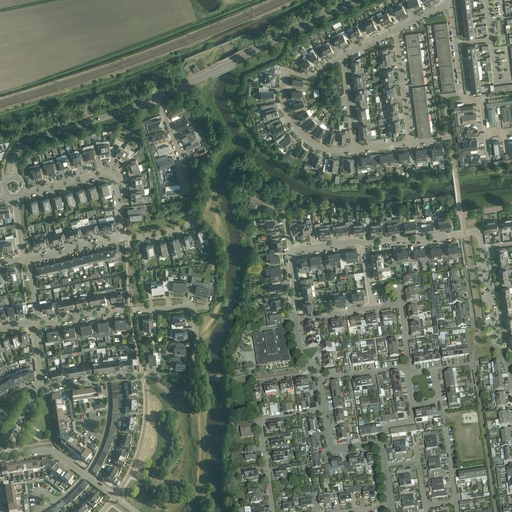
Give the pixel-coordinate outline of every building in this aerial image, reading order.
[(417,8),(412,0),(405,0),(404,1),(407,8),(410,6),(412,11),(417,8)] [(421,6),(420,3),(419,2),(422,0),(421,0),(412,0),(417,8),(421,6)] [(406,13),(405,10),(404,9),(407,8),(404,1),(401,2),(401,3),(396,5),(398,8),(402,16),(406,13)] [(402,16),(398,8),(393,10),(392,7),(389,8),(392,15),(395,13),(397,18),(402,16)] [(389,16),(392,15),(389,8),(386,10),(388,13),(383,15),(387,23),(392,21),(389,16)] [(387,23),(383,15),(379,17),(377,14),(374,16),(377,23),(380,21),(382,26),(387,23)] [(372,18),(367,20),(367,21),(373,31),(377,29),(375,24),(377,23),(374,16),(371,17),(372,18)] [(373,31),(367,21),(363,23),(362,22),(359,23),(363,30),(365,29),(368,34),(373,31)] [(362,36),(361,32),(360,31),(363,30),(359,23),(357,25),(352,28),(358,38),(362,36)] [(447,23),(434,25),(435,34),(448,33),(448,32),(447,30),(446,29),(447,23)] [(358,38),(352,28),(352,27),(348,30),(348,29),(345,31),(348,37),(351,36),(353,40),(358,38)] [(345,39),(348,37),(345,31),(342,32),(344,35),(339,37),(343,45),(348,43),(345,39)] [(420,43),(419,33),(406,35),(408,40),(408,42),(407,44),(407,45),(420,43)] [(448,33),(435,34),(436,41),(449,39),(447,37),(447,35),(448,33)] [(343,45),(339,37),(337,34),(330,38),(333,45),(336,43),(338,48),(343,45)] [(329,42),(324,44),(329,55),(334,53),(333,51),(332,48),(335,47),(333,45),(330,38),(327,39),(329,42)] [(449,40),(449,39),(436,41),(437,48),(450,46),(448,44),(448,42),(449,40)] [(421,50),(420,43),(407,45),(408,45),(409,47),(409,49),(408,51),(421,50)] [(320,44),(316,46),(320,55),(323,53),(325,57),(329,55),(324,44),(321,46),(320,44)] [(450,47),(450,46),(437,48),(438,55),(451,53),(450,53),(449,51),(449,49),(450,47)] [(313,49),(305,56),(309,61),(312,59),(317,64),(321,60),(319,58),(319,57),(314,53),(315,52),(313,49)] [(382,54),(383,59),(391,58),(391,56),(392,56),(392,52),(388,53),(388,49),(377,50),(378,55),(382,54)] [(422,57),(421,50),(408,51),(408,52),(410,54),(410,55),(409,58),(422,57)] [(451,53),(438,55),(439,62),(451,60),(450,57),(450,56),(451,53)] [(314,66),(309,61),(305,56),(298,63),(304,69),(307,67),(310,70),(314,66)] [(423,64),(422,57),(409,58),(409,59),(411,61),(411,62),(410,65),(423,64)] [(391,60),(391,58),(383,59),(380,59),(381,66),(379,66),(378,67),(378,68),(381,68),(387,67),(387,64),(393,63),(392,60),(391,60)] [(361,68),(360,59),(356,60),(356,62),(351,63),(352,66),(351,66),(351,69),(355,69),(355,74),(358,73),(364,72),(363,68),(361,68)] [(451,60),(439,62),(440,68),(452,67),(451,64),(451,63),(451,60)] [(423,70),(423,64),(410,65),(411,68),(412,69),(411,72),(423,70)] [(274,68),(271,67),(265,70),(264,74),(265,75),(264,79),(263,79),(263,82),(264,83),(274,85),(274,84),(275,84),(276,80),(275,80),(276,75),(273,74),(274,68)] [(388,70),(387,67),(381,68),(382,71),(381,71),(382,76),(393,75),(393,73),(394,73),(394,69),(388,70)] [(452,67),(440,68),(441,75),(453,74),(453,73),(452,71),(451,70),(452,67)] [(424,77),(423,70),(411,72),(412,75),(413,76),(412,79),(424,77)] [(365,76),(367,76),(366,73),(364,73),(364,72),(358,73),(358,76),(352,77),(353,80),(354,82),(365,81),(365,76)] [(453,74),(441,75),(441,82),(454,81),(454,80),(453,78),(452,77),(453,74)] [(394,76),(393,75),(382,76),(383,81),(383,84),(390,84),(391,84),(391,80),(395,80),(395,76),(394,76)] [(425,84),(424,77),(412,79),(413,81),(413,83),(413,85),(413,86),(412,86),(425,84)] [(298,87),(297,92),(302,91),(307,91),(307,85),(302,84),(303,81),(293,80),(292,86),(298,87)] [(366,86),(365,81),(354,82),(354,84),(353,84),(353,87),(359,87),(360,90),(366,89),(365,86),(366,86)] [(454,81),(441,82),(443,92),(456,90),(455,90),(453,85),(453,83),(454,81)] [(391,84),(390,84),(383,84),(384,88),(386,87),(387,93),(395,92),(395,90),(396,90),(396,86),(391,87),(391,84)] [(426,93),(425,86),(412,88),(413,88),(414,91),(415,92),(414,95),(426,93)] [(271,88),(259,87),(259,92),(260,92),(261,101),(264,101),(265,101),(274,100),(273,98),(274,97),(274,94),(273,94),(273,91),(267,91),(267,88),(271,88)] [(360,93),(354,94),(355,97),(356,97),(356,99),(364,98),(368,97),(367,89),(366,89),(360,90),(360,93)] [(302,95),(302,91),(297,92),(291,92),(292,99),(298,98),(298,103),(303,101),(305,101),(305,95),(302,95)] [(395,92),(387,93),(384,93),(385,101),(392,101),(393,100),(393,97),(397,97),(397,93),(396,93),(395,92)] [(427,100),(426,93),(414,95),(415,97),(415,99),(415,101),(415,102),(427,100)] [(365,100),(364,98),(356,99),(356,100),(355,101),(356,104),(361,103),(362,106),(368,106),(367,100),(365,100)] [(393,100),(392,101),(385,101),(386,105),(388,104),(389,109),(398,108),(397,107),(398,106),(398,103),(394,104),(393,100)] [(428,107),(427,100),(415,102),(416,104),(416,106),(415,108),(416,109),(428,107)] [(305,107),(303,101),(298,103),(293,104),(295,111),(301,109),(302,113),(308,110),(307,107),(305,107)] [(188,103),(185,104),(187,110),(189,113),(188,114),(185,115),(185,116),(186,119),(189,117),(190,117),(193,116),(190,109),(188,103)] [(279,116),(277,111),(276,108),(274,109),(273,104),(261,106),(263,112),(264,112),(264,115),(264,118),(264,120),(263,121),(264,122),(269,120),(268,119),(279,116)] [(369,105),(368,106),(362,106),(362,109),(356,110),(357,113),(358,113),(358,115),(367,114),(366,109),(369,109),(369,105)] [(184,106),(168,113),(171,118),(173,121),(180,118),(178,115),(186,111),(184,106)] [(511,121),(510,106),(505,106),(506,108),(501,109),(502,119),(503,119),(504,122),(511,121)] [(429,114),(428,107),(416,109),(417,111),(417,113),(416,115),(429,114)] [(462,112),(462,107),(454,108),(456,126),(459,126),(458,113),(462,112)] [(398,110),(398,108),(389,109),(389,112),(388,112),(388,115),(387,115),(388,118),(394,117),(396,117),(396,114),(399,113),(399,110),(398,110)] [(308,110),(302,113),(298,116),(301,122),(306,119),(309,122),(312,119),(313,118),(312,115),(312,114),(309,109),(308,110)] [(495,116),(495,111),(492,111),(492,109),(488,109),(490,121),(496,120),(496,119),(498,119),(498,116),(495,116)] [(367,119),(367,114),(358,115),(358,117),(357,117),(358,121),(363,120),(364,123),(370,122),(370,119),(367,119)] [(430,121),(429,114),(416,115),(416,116),(418,118),(418,119),(417,122),(430,121)] [(478,123),(477,114),(461,116),(462,125),(478,123)] [(195,121),(193,116),(190,117),(193,122),(194,126),(189,128),(191,131),(195,129),(196,129),(198,127),(195,121)] [(394,117),(388,118),(384,119),(384,121),(386,120),(387,122),(387,123),(388,123),(391,123),(391,126),(400,125),(399,123),(400,123),(400,120),(397,120),(396,117),(394,117)] [(314,126),(317,130),(321,123),(322,122),(320,120),(317,123),(312,119),(309,122),(305,126),(310,131),(314,126)] [(175,125),(178,132),(189,127),(186,120),(175,125)] [(279,123),(277,120),(266,125),(269,129),(272,128),(274,131),(273,131),(274,132),(274,133),(276,137),(280,135),(280,134),(286,130),(284,126),(283,127),(282,125),(283,124),(281,122),(279,123)] [(431,128),(430,121),(417,122),(419,125),(419,126),(418,129),(431,128)] [(163,128),(162,123),(157,124),(157,122),(147,125),(149,132),(163,128)] [(370,125),(370,122),(364,123),(364,126),(358,127),(359,130),(360,130),(360,132),(369,131),(368,126),(370,125)] [(323,133),(327,135),(329,131),(329,129),(326,127),(326,126),(321,123),(317,130),(315,135),(320,138),(323,133)] [(400,127),(400,125),(391,126),(392,131),(389,132),(390,136),(399,135),(398,131),(401,130),(401,127),(400,127)] [(334,137),(338,137),(339,133),(339,130),(333,128),(332,132),(329,131),(327,135),(326,140),(332,142),(334,137)] [(432,137),(431,128),(418,129),(420,132),(420,133),(419,138),(419,139),(432,137)] [(466,131),(465,131),(465,137),(479,135),(478,129),(470,130),(470,128),(466,129),(466,131)] [(372,135),(371,130),(369,131),(360,132),(360,134),(359,134),(360,137),(365,136),(366,139),(376,138),(376,135),(372,135)] [(350,138),(349,131),(345,131),(345,133),(339,133),(338,137),(338,143),(345,143),(345,137),(348,137),(348,138),(350,138)] [(155,145),(168,140),(165,132),(152,137),(155,145)] [(196,138),(193,132),(181,137),(183,143),(196,138)] [(148,138),(147,134),(144,135),(148,147),(151,146),(155,145),(155,144),(152,137),(151,137),(150,137),(148,138)] [(285,138),(283,136),(276,141),(279,144),(280,143),(282,146),(282,147),(282,148),(282,149),(283,149),(284,149),(285,149),(287,151),(291,147),(292,147),(292,146),(296,142),(290,135),(286,138),(285,138)] [(462,141),(464,150),(478,149),(477,140),(473,140),(473,138),(468,138),(468,141),(462,141)] [(206,144),(204,139),(201,141),(204,148),(203,149),(199,150),(199,152),(200,154),(209,151),(206,144)] [(105,155),(104,142),(100,143),(100,141),(96,142),(96,147),(95,147),(97,153),(97,154),(99,160),(102,159),(103,156),(105,155)] [(9,143),(9,142),(0,143),(0,150),(0,151),(6,149),(9,143)] [(109,142),(104,142),(105,155),(107,155),(108,156),(112,157),(113,149),(110,149),(109,142)] [(186,148),(187,152),(201,146),(199,142),(186,148)] [(93,145),(88,147),(92,161),(94,160),(95,161),(99,160),(97,154),(96,154),(93,145)] [(133,151),(130,150),(131,148),(126,145),(125,147),(124,149),(119,157),(119,158),(121,159),(121,161),(123,164),(130,158),(132,156),(131,155),(134,153),(133,151)] [(119,158),(124,149),(119,146),(116,151),(113,149),(112,157),(116,158),(117,157),(119,158)] [(168,146),(157,150),(159,156),(171,152),(168,146)] [(302,147),(301,148),(298,146),(293,154),(299,158),(300,157),(303,159),(308,151),(302,147)] [(92,161),(88,147),(84,148),(82,150),(85,157),(84,157),(86,164),(90,163),(89,161),(92,161)] [(438,149),(437,149),(438,160),(443,160),(443,163),(446,162),(445,153),(442,153),(442,148),(438,148),(438,149)] [(438,160),(437,149),(435,149),(431,149),(432,152),(429,153),(430,161),(430,164),(433,163),(433,161),(438,160)] [(430,161),(429,153),(426,153),(426,150),(422,150),(423,151),(421,151),(422,162),(424,162),(430,161)] [(86,164),(84,157),(82,158),(81,153),(79,154),(79,152),(76,151),(74,151),(75,152),(78,165),(81,165),(82,166),(86,164)] [(422,162),(421,151),(419,151),(415,151),(416,157),(413,157),(414,163),(422,162)] [(78,165),(75,152),(69,154),(71,162),(70,162),(72,169),(76,168),(76,166),(78,165)] [(405,153),(403,153),(404,162),(411,161),(411,164),(414,163),(413,157),(413,155),(410,155),(410,156),(409,156),(409,152),(405,153)] [(404,162),(403,153),(402,154),(402,153),(398,153),(399,157),(397,157),(394,157),(395,163),(404,162)] [(320,163),(322,157),(315,154),(313,159),(310,158),(307,166),(311,168),(313,165),(318,167),(319,167),(320,168),(321,168),(322,167),(322,166),(322,165),(322,164),(320,163)] [(390,158),(390,154),(386,155),(386,156),(385,156),(386,164),(391,164),(392,167),(395,166),(395,163),(394,157),(391,157),(391,158),(390,158)] [(72,169),(70,162),(69,162),(67,155),(66,155),(61,156),(65,170),(68,169),(68,170),(72,169)] [(378,159),(375,159),(377,168),(377,169),(382,168),(382,165),(386,164),(385,156),(383,156),(383,155),(379,156),(380,159),(378,160),(378,159)] [(470,157),(468,158),(469,165),(482,163),(481,156),(473,157),(473,155),(469,155),(470,157)] [(65,170),(61,156),(57,157),(56,158),(58,166),(57,167),(59,174),(63,172),(63,170),(65,170)] [(168,156),(156,159),(160,170),(175,165),(172,157),(168,158),(168,156)] [(368,158),(366,158),(367,167),(371,166),(371,169),(377,168),(375,159),(372,160),(373,160),(371,161),(371,157),(367,157),(368,158)] [(131,162),(130,158),(123,164),(126,167),(128,167),(128,169),(138,165),(136,160),(131,162)] [(367,169),(367,167),(366,158),(364,158),(360,158),(360,159),(356,159),(358,172),(358,173),(361,173),(361,171),(361,170),(367,169)] [(59,174),(57,167),(56,167),(54,160),(53,159),(48,161),(52,174),(54,174),(55,175),(59,174)] [(328,165),(324,165),(323,171),(332,173),(333,170),(337,171),(338,167),(336,167),(337,161),(333,160),(333,159),(329,159),(328,165)] [(342,161),(343,172),(343,174),(349,173),(349,170),(354,170),(353,159),(346,160),(346,161),(342,161)] [(43,162),(43,163),(43,166),(45,171),(44,171),(46,178),(50,177),(50,175),(52,174),(48,161),(43,162)] [(141,164),(138,165),(128,169),(129,171),(128,172),(129,176),(141,173),(141,171),(143,170),(141,164)] [(39,179),(37,172),(35,166),(35,165),(29,167),(31,174),(25,176),(26,177),(26,178),(27,178),(27,179),(28,180),(28,181),(29,182),(32,181),(32,182),(36,181),(36,180),(39,179)] [(35,165),(35,166),(37,172),(39,179),(41,178),(42,179),(46,178),(44,171),(43,172),(41,167),(40,168),(39,166),(37,165),(35,165)] [(141,173),(129,176),(130,181),(132,181),(132,183),(146,181),(145,172),(141,173)] [(177,172),(164,174),(166,183),(178,181),(177,172)] [(146,183),(146,181),(132,183),(132,185),(129,186),(130,190),(136,189),(138,189),(138,188),(143,187),(143,185),(145,185),(146,183)] [(112,184),(111,184),(108,185),(107,183),(101,185),(102,186),(99,187),(101,197),(113,194),(112,184)] [(90,189),(87,190),(90,200),(93,199),(94,199),(94,198),(94,197),(98,196),(96,187),(91,188),(90,188),(90,189)] [(136,191),(136,189),(130,190),(130,194),(131,194),(132,197),(133,197),(142,196),(146,195),(145,188),(141,189),(141,190),(136,191)] [(84,190),(79,191),(78,191),(78,192),(75,193),(78,203),(81,202),(82,202),(82,201),(83,201),(82,200),(87,199),(84,190)] [(72,193),(68,194),(66,194),(67,195),(64,196),(67,206),(70,206),(70,205),(71,205),(71,204),(75,203),(72,193)] [(61,196),(56,197),(55,198),(55,199),(52,199),(55,209),(58,209),(59,208),(59,207),(63,206),(61,196)] [(143,201),(142,196),(132,197),(132,200),(131,200),(131,204),(138,203),(138,202),(143,201)] [(49,199),(44,200),(43,200),(43,201),(40,202),(43,212),(46,211),(47,211),(47,210),(51,209),(49,199)] [(37,201),(32,202),(31,202),(31,203),(28,204),(30,214),(34,214),(34,213),(35,213),(35,212),(39,211),(37,201)] [(145,211),(145,205),(137,206),(137,210),(134,211),(134,210),(128,210),(128,215),(130,215),(130,221),(134,221),(134,219),(143,218),(142,212),(145,211)] [(10,212),(9,210),(9,207),(7,207),(7,206),(6,206),(2,207),(4,217),(8,216),(8,218),(9,219),(14,218),(13,212),(10,212)] [(61,215),(65,212),(62,207),(57,210),(61,215)] [(414,221),(409,222),(411,231),(416,230),(416,226),(418,226),(417,219),(417,215),(414,215),(414,219),(414,221)] [(367,229),(366,222),(365,218),(365,217),(362,217),(363,221),(360,221),(361,225),(358,225),(359,235),(365,234),(364,229),(367,229)] [(397,219),(392,220),(392,223),(394,232),(399,231),(398,227),(401,227),(400,220),(400,218),(400,217),(396,217),(397,219)] [(450,225),(453,224),(452,217),(448,217),(449,219),(443,220),(445,229),(450,228),(450,225)] [(101,218),(98,219),(99,223),(100,229),(103,229),(104,231),(108,230),(107,221),(106,218),(101,218)] [(428,232),(427,223),(426,218),(421,219),(421,218),(417,219),(418,226),(421,226),(422,233),(428,232)] [(445,229),(443,220),(443,218),(435,219),(436,227),(439,226),(439,230),(445,229)] [(96,219),(89,221),(92,234),(95,233),(96,233),(99,232),(98,229),(96,219)] [(411,231),(409,222),(404,223),(403,219),(400,220),(401,227),(404,226),(405,232),(411,231)] [(431,220),(426,221),(427,223),(428,232),(433,231),(433,227),(436,227),(435,219),(431,220)] [(511,231),(509,219),(504,220),(504,222),(501,222),(502,232),(511,231)] [(112,227),(115,227),(114,220),(107,221),(108,230),(113,230),(112,227)] [(307,223),(302,224),(303,235),(308,234),(307,232),(312,232),(311,223),(310,220),(307,221),(307,223)] [(394,232),(392,223),(392,220),(383,221),(383,222),(384,228),(385,230),(387,229),(388,233),(394,232)] [(82,233),(80,227),(81,226),(80,221),(77,222),(78,224),(72,225),(73,229),(75,238),(80,236),(79,234),(82,233)] [(91,234),(89,225),(89,221),(83,222),(82,221),(80,221),(81,226),(82,226),(83,233),(86,232),(87,235),(91,234)] [(497,221),(491,222),(493,231),(498,231),(498,233),(501,233),(501,226),(498,227),(497,221)] [(297,222),(289,223),(291,235),(299,234),(299,235),(303,235),(302,224),(297,225),(297,222)] [(347,229),(350,229),(349,224),(349,222),(346,223),(346,225),(341,225),(342,235),(348,234),(347,229)] [(352,222),(349,222),(349,224),(350,229),(350,231),(353,231),(354,236),(359,235),(358,225),(355,226),(354,224),(353,224),(352,222)] [(377,235),(375,225),(370,226),(369,222),(366,222),(367,229),(367,231),(370,230),(371,235),(377,235)] [(381,229),(384,228),(383,222),(380,222),(380,224),(375,225),(377,235),(382,234),(381,229)] [(493,231),(491,222),(486,222),(486,224),(484,225),(484,229),(485,235),(488,235),(493,234),(493,231)] [(272,230),(273,234),(273,235),(277,235),(277,233),(280,233),(279,229),(276,229),(275,223),(266,224),(267,230),(272,230)] [(342,235),(341,225),(338,226),(337,223),(335,223),(335,224),(332,224),(333,231),(336,231),(337,236),(342,235)] [(325,237),(323,226),(320,226),(320,224),(315,225),(316,234),(319,233),(320,238),(325,237)] [(330,232),(333,231),(332,224),(323,226),(325,237),(331,237),(330,232)] [(61,229),(55,230),(56,234),(58,242),(62,242),(63,241),(62,239),(65,238),(64,232),(62,232),(61,229)] [(75,238),(73,229),(65,231),(67,237),(70,237),(71,239),(75,238)] [(206,239),(203,230),(199,232),(198,234),(199,236),(196,237),(200,248),(205,246),(203,240),(206,239)] [(45,233),(39,234),(40,237),(41,246),(46,245),(45,243),(48,242),(47,236),(46,236),(45,233)] [(36,238),(32,239),(33,245),(36,245),(37,247),(41,246),(40,237),(39,234),(35,235),(36,238)] [(58,242),(56,234),(49,235),(50,242),(53,241),(54,244),(58,242)] [(186,242),(183,243),(184,250),(188,249),(187,246),(193,245),(191,235),(184,237),(186,242)] [(16,247),(15,237),(5,239),(8,252),(14,251),(13,248),(16,247)] [(279,241),(279,238),(271,239),(271,244),(273,244),(274,250),(282,249),(281,241),(279,241)] [(8,252),(5,239),(0,240),(0,250),(2,250),(3,253),(8,252)] [(173,241),(173,242),(173,243),(169,244),(172,256),(177,255),(176,253),(181,252),(178,239),(173,241)] [(161,245),(156,246),(158,255),(162,254),(162,256),(168,255),(166,242),(160,243),(161,245)] [(143,250),(145,259),(150,258),(152,256),(151,255),(155,255),(153,245),(146,246),(146,247),(147,249),(143,250)] [(463,256),(462,249),(459,250),(458,246),(457,246),(457,245),(453,246),(454,257),(463,256)] [(454,258),(454,257),(453,246),(448,247),(447,247),(448,251),(445,252),(446,259),(454,258)] [(428,254),(429,260),(429,264),(434,263),(433,261),(438,261),(436,248),(431,249),(431,250),(430,250),(431,254),(428,254)] [(446,261),(446,259),(445,252),(442,252),(441,248),(440,248),(436,248),(438,261),(443,260),(443,262),(446,261)] [(508,257),(508,253),(507,253),(507,252),(506,252),(506,251),(505,251),(504,252),(504,248),(496,249),(497,252),(497,254),(496,254),(496,258),(508,257)] [(122,263),(120,251),(117,252),(117,249),(111,250),(114,262),(119,261),(120,263),(122,263)] [(423,249),(419,250),(420,259),(425,258),(426,261),(429,260),(428,254),(425,255),(424,250),(423,250),(423,249)] [(412,264),(411,255),(408,256),(407,251),(406,251),(406,250),(402,251),(404,263),(404,265),(412,264)] [(420,259),(419,250),(414,250),(415,251),(413,251),(414,255),(411,255),(412,264),(416,264),(415,261),(420,260),(420,259)] [(404,263),(402,251),(397,252),(398,252),(396,252),(397,256),(394,257),(395,266),(399,265),(399,264),(404,263)] [(346,258),(343,259),(344,265),(347,265),(353,264),(353,261),(351,252),(345,253),(346,258)] [(272,254),(266,255),(267,260),(270,260),(271,264),(280,263),(279,256),(273,257),(272,254)] [(340,259),(339,254),(333,255),(335,264),(340,263),(341,269),(344,268),(344,265),(343,259),(340,259)] [(381,257),(381,254),(375,255),(375,258),(371,259),(372,260),(371,260),(372,264),(381,263),(380,257),(381,257)] [(335,266),(335,264),(333,255),(328,255),(328,259),(325,260),(325,261),(326,268),(335,266)] [(89,267),(88,264),(86,256),(81,257),(83,266),(84,269),(89,267)] [(321,256),(316,257),(317,266),(320,266),(321,271),(327,270),(326,268),(325,261),(322,262),(321,256)] [(317,266),(316,257),(310,258),(311,264),(308,264),(307,264),(308,268),(308,270),(312,270),(311,267),(317,266)] [(508,257),(496,258),(497,263),(498,262),(498,264),(501,264),(501,267),(508,266),(510,266),(508,257)] [(74,271),(74,268),(71,260),(66,261),(69,270),(69,273),(74,271)] [(381,263),(372,264),(372,268),(373,268),(373,269),(374,269),(377,269),(377,272),(386,270),(386,271),(389,270),(389,267),(384,267),(383,262),(381,263)] [(508,269),(508,266),(501,267),(501,270),(499,270),(500,272),(498,272),(499,277),(508,275),(511,275),(510,269),(508,269)] [(282,274),(281,274),(280,271),(275,271),(274,268),(266,269),(267,276),(270,276),(271,279),(282,278),(282,274)] [(17,274),(16,272),(16,270),(15,270),(14,269),(11,270),(13,280),(13,283),(16,282),(18,283),(21,282),(20,280),(22,279),(21,273),(17,274)] [(13,280),(11,270),(7,270),(7,272),(6,272),(7,276),(4,276),(6,283),(8,282),(8,281),(13,280)] [(389,279),(389,276),(390,275),(389,270),(386,271),(386,270),(377,272),(373,272),(374,277),(374,278),(378,277),(379,280),(389,279)] [(455,273),(454,271),(443,273),(444,279),(448,279),(457,277),(457,272),(455,273)] [(191,283),(190,289),(195,290),(194,294),(201,296),(203,286),(197,285),(198,283),(195,282),(197,276),(192,275),(191,283)] [(511,284),(510,281),(509,281),(508,275),(499,277),(500,281),(501,281),(501,282),(503,282),(504,285),(511,284)] [(179,293),(180,281),(173,280),(173,277),(168,276),(168,280),(168,281),(169,290),(176,291),(176,292),(179,293)] [(408,285),(408,288),(415,287),(420,286),(419,283),(417,284),(416,277),(412,277),(402,279),(403,284),(404,284),(404,285),(408,285)] [(162,291),(169,290),(168,281),(168,280),(163,280),(163,283),(157,283),(158,293),(163,292),(162,291)] [(190,292),(190,289),(191,283),(187,282),(187,281),(180,281),(179,293),(182,293),(183,291),(190,292)] [(280,286),(280,281),(272,282),(273,285),(269,286),(270,294),(274,293),(274,291),(278,291),(278,293),(281,293),(281,292),(285,292),(284,286),(280,286)] [(158,293),(157,283),(151,284),(151,282),(145,283),(148,293),(154,292),(154,294),(158,293)] [(314,285),(313,282),(306,283),(306,286),(302,286),(303,292),(312,291),(311,285),(314,285)] [(213,294),(214,288),(211,288),(212,284),(204,283),(203,286),(201,296),(207,297),(208,293),(213,294)] [(510,293),(509,288),(511,287),(511,283),(511,284),(504,285),(504,288),(502,288),(502,290),(501,290),(502,295),(510,293)] [(416,290),(415,287),(408,288),(409,291),(405,291),(405,292),(405,297),(414,295),(414,290),(416,290)] [(364,296),(367,295),(366,289),(360,290),(361,293),(357,293),(359,302),(365,301),(364,296)] [(105,299),(106,299),(105,293),(105,290),(98,291),(99,294),(101,303),(106,302),(105,299)] [(316,299),(314,290),(312,291),(303,292),(303,298),(309,297),(310,300),(316,299)] [(121,297),(126,297),(125,291),(115,292),(116,301),(121,300),(121,297)] [(359,302),(357,293),(352,294),(351,291),(348,292),(349,298),(352,298),(353,303),(359,302)] [(116,301),(115,292),(105,293),(106,299),(111,298),(111,301),(116,301)] [(346,298),(349,298),(348,292),(343,293),(343,295),(340,296),(339,296),(341,305),(347,304),(346,298)] [(86,293),(80,294),(80,297),(82,306),(87,305),(87,302),(88,302),(87,296),(86,293)] [(339,296),(340,296),(339,293),(333,294),(330,294),(331,301),(334,300),(335,306),(341,305),(339,296)] [(95,303),(94,295),(87,296),(88,302),(90,301),(90,304),(95,303)] [(418,295),(414,295),(405,297),(406,301),(407,301),(407,302),(411,302),(411,305),(418,304),(417,300),(419,300),(418,295)] [(74,304),(75,304),(74,298),(70,299),(69,296),(67,297),(69,308),(74,307),(74,304)] [(82,306),(80,297),(74,298),(75,304),(77,304),(77,307),(82,306)] [(281,300),(278,300),(278,299),(275,300),(274,297),(265,298),(266,304),(271,304),(271,308),(276,308),(281,307),(280,304),(281,303),(281,300)] [(316,308),(315,304),(318,303),(317,299),(316,299),(310,300),(308,301),(308,304),(302,305),(303,311),(306,310),(307,315),(314,314),(314,309),(316,308)] [(64,309),(62,301),(56,302),(55,302),(56,308),(58,307),(59,310),(64,309)] [(53,308),(56,308),(55,302),(47,303),(48,312),(53,311),(53,308)] [(23,305),(22,303),(16,304),(16,305),(13,305),(13,307),(15,313),(17,312),(18,312),(19,312),(18,313),(19,316),(25,315),(24,314),(27,314),(26,305),(23,305)] [(48,312),(47,303),(40,304),(41,310),(42,310),(43,313),(48,312)] [(423,303),(418,304),(411,305),(411,308),(408,308),(408,309),(407,309),(408,314),(417,312),(420,312),(419,307),(424,306),(423,303)] [(16,317),(15,313),(13,307),(10,308),(8,307),(3,308),(6,315),(8,315),(9,314),(10,314),(9,315),(10,318),(16,317)] [(393,318),(392,314),(392,311),(387,312),(388,323),(393,322),(394,330),(397,330),(396,318),(393,318)] [(383,320),(380,320),(381,328),(384,327),(383,324),(388,323),(387,312),(381,313),(383,320)] [(417,315),(417,312),(408,314),(408,318),(409,318),(409,319),(413,318),(413,321),(422,320),(424,320),(424,315),(422,314),(417,315)] [(270,323),(267,323),(267,327),(275,326),(275,323),(281,322),(280,319),(280,314),(269,315),(270,323)] [(184,316),(181,316),(181,315),(178,316),(173,316),(173,321),(174,321),(175,323),(171,324),(172,329),(181,328),(181,325),(186,323),(185,318),(185,319),(184,316)] [(376,316),(371,317),(372,326),(377,325),(378,328),(381,328),(380,320),(377,321),(376,316)] [(373,329),(372,326),(371,317),(366,317),(367,322),(364,323),(365,333),(369,333),(368,329),(373,329)] [(365,333),(364,323),(361,323),(360,318),(355,319),(356,328),(357,331),(360,331),(363,333),(365,333)] [(143,320),(143,331),(151,331),(151,334),(156,333),(156,321),(153,321),(153,319),(149,319),(149,320),(143,320)] [(336,320),(338,330),(338,333),(342,332),(343,330),(343,329),(346,329),(345,323),(342,323),(342,320),(340,321),(339,319),(336,320)] [(350,323),(348,324),(348,330),(352,330),(351,329),(356,328),(355,319),(350,320),(350,323)] [(121,334),(121,333),(120,320),(115,321),(115,325),(112,325),(113,331),(118,330),(118,334),(121,334)] [(126,320),(120,320),(121,333),(125,332),(125,330),(131,329),(130,323),(126,324),(126,320)] [(338,330),(336,320),(334,320),(333,322),(331,322),(331,325),(328,325),(330,334),(335,333),(335,330),(338,330)] [(423,329),(422,320),(413,321),(414,324),(410,325),(410,326),(410,330),(419,329),(423,329)] [(105,336),(103,322),(97,323),(98,327),(95,328),(96,333),(97,337),(105,336)] [(108,322),(103,322),(105,336),(109,335),(108,332),(113,331),(112,325),(109,325),(108,322)] [(91,324),(86,325),(88,338),(92,337),(91,334),(96,333),(95,328),(92,328),(91,324)] [(88,338),(86,325),(80,327),(81,330),(78,331),(79,337),(84,336),(84,338),(88,338)] [(74,328),(69,329),(71,341),(75,340),(74,338),(79,337),(78,331),(75,331),(74,328)] [(184,328),(181,328),(172,329),(173,333),(175,335),(175,340),(180,340),(180,338),(188,338),(187,331),(184,331),(184,328)] [(71,341),(69,329),(64,330),(64,334),(61,334),(63,342),(71,341)] [(315,331),(315,329),(305,330),(305,333),(307,333),(307,336),(310,335),(310,338),(319,337),(318,331),(315,331)] [(423,329),(419,329),(410,330),(411,335),(412,335),(412,336),(415,335),(416,338),(422,337),(424,337),(423,329)] [(285,330),(277,331),(278,332),(261,335),(260,333),(253,334),(257,366),(265,365),(272,364),(273,364),(274,364),(275,363),(282,362),(282,363),(290,362),(285,330)] [(58,331),(52,332),(54,344),(63,342),(61,334),(58,335),(58,331)] [(54,344),(52,332),(47,333),(47,336),(45,337),(45,343),(48,342),(49,345),(54,344)] [(22,337),(19,338),(20,343),(21,347),(26,346),(25,342),(29,342),(27,333),(22,334),(22,337)] [(20,343),(19,338),(18,335),(12,336),(13,339),(13,340),(10,341),(12,346),(13,349),(17,348),(16,345),(20,343)] [(12,346),(10,341),(9,337),(3,339),(4,342),(4,343),(1,344),(4,349),(5,353),(10,351),(8,347),(12,346)] [(320,341),(319,337),(310,338),(311,341),(308,341),(308,344),(307,345),(307,347),(317,346),(317,342),(319,342),(320,341)] [(393,341),(393,338),(385,339),(386,348),(397,346),(396,340),(393,341)] [(186,351),(186,344),(171,343),(171,346),(174,347),(174,352),(175,352),(175,355),(184,355),(185,351),(186,351)] [(331,344),(321,345),(321,348),(323,348),(323,351),(326,350),(326,353),(335,352),(334,343),(331,344)] [(374,360),(377,360),(376,352),(375,351),(371,351),(368,351),(368,352),(367,352),(369,364),(374,363),(374,360)] [(399,357),(398,351),(389,353),(390,358),(389,358),(389,361),(396,360),(396,357),(399,357)] [(420,363),(418,354),(418,351),(413,351),(413,353),(410,353),(411,360),(414,359),(414,364),(420,363)] [(160,366),(160,356),(161,352),(153,352),(153,355),(148,354),(148,360),(149,360),(149,364),(153,364),(153,365),(154,366),(155,366),(160,366)] [(335,357),(335,352),(326,353),(326,356),(324,357),(324,359),(323,360),(323,362),(333,361),(333,358),(335,357)] [(351,353),(347,354),(348,359),(349,364),(352,363),(352,366),(358,365),(357,357),(351,357),(351,353)] [(99,371),(98,362),(98,358),(93,358),(93,360),(91,360),(91,363),(92,369),(94,369),(94,372),(99,371)] [(185,360),(185,359),(172,358),(171,361),(172,361),(171,366),(176,367),(175,369),(184,370),(185,363),(183,363),(183,359),(185,360)] [(133,365),(138,365),(137,359),(127,359),(128,368),(133,368),(133,365)] [(71,376),(70,367),(69,364),(62,365),(63,368),(64,374),(66,374),(66,377),(71,376)] [(27,368),(22,369),(25,381),(27,380),(28,380),(30,379),(30,380),(30,379),(28,371),(27,368)] [(22,369),(16,371),(17,372),(21,382),(22,382),(23,381),(24,381),(25,381),(22,369)] [(456,378),(455,369),(446,370),(446,374),(444,374),(445,379),(456,378)] [(28,371),(30,379),(35,379),(35,376),(36,376),(36,370),(29,371),(28,371)] [(58,379),(56,370),(50,372),(51,377),(52,377),(53,380),(58,379)] [(17,372),(11,374),(13,377),(16,384),(17,384),(19,383),(20,383),(21,382),(17,372)] [(11,374),(6,377),(12,387),(14,386),(14,385),(15,385),(16,384),(13,377),(11,374)] [(6,376),(1,379),(8,389),(10,388),(12,387),(6,377),(6,376)] [(376,389),(375,379),(372,380),(371,378),(366,379),(368,390),(376,389)] [(307,379),(302,380),(303,389),(303,391),(309,391),(312,391),(311,384),(308,385),(307,379)] [(303,389),(302,380),(296,381),(296,385),(294,385),(295,393),(300,392),(300,389),(303,389)] [(339,387),(338,380),(331,381),(332,383),(331,383),(331,389),(339,387)] [(362,391),(361,380),(355,380),(355,382),(352,383),(354,392),(362,391)] [(137,388),(137,384),(135,384),(135,382),(127,382),(128,391),(137,390),(136,390),(136,388),(137,388)] [(276,384),(275,384),(275,383),(270,384),(270,385),(271,394),(274,393),(275,396),(276,395),(276,397),(280,396),(278,387),(276,388),(276,384)] [(103,390),(98,390),(99,399),(104,398),(106,398),(106,397),(107,397),(107,396),(106,392),(103,392),(103,390)] [(137,391),(137,390),(128,391),(129,398),(128,398),(127,399),(127,400),(137,399),(137,397),(138,397),(138,393),(136,393),(136,391),(137,391)] [(493,393),(491,393),(493,403),(496,402),(505,401),(504,397),(503,397),(503,395),(501,395),(500,392),(493,393)] [(61,402),(60,393),(54,394),(54,398),(52,398),(52,403),(61,402)] [(457,405),(456,399),(448,401),(449,409),(459,408),(459,404),(457,405)] [(506,405),(505,401),(496,402),(497,408),(496,408),(496,411),(503,410),(503,407),(505,407),(504,405),(506,405)] [(405,410),(404,405),(392,406),(394,415),(397,414),(400,414),(403,413),(406,413),(409,412),(408,409),(405,410)] [(442,419),(441,411),(440,410),(437,410),(437,408),(432,409),(433,417),(433,420),(434,421),(436,420),(437,419),(442,419)] [(346,409),(345,409),(336,410),(337,413),(335,413),(336,419),(344,418),(343,412),(346,412),(346,409)] [(504,413),(503,410),(496,411),(497,414),(498,414),(499,420),(508,419),(507,415),(506,415),(506,413),(504,413)] [(137,420),(126,418),(125,425),(136,427),(135,427),(135,424),(137,425),(137,420)] [(345,423),(344,418),(336,419),(337,424),(338,424),(339,427),(348,426),(348,423),(345,423)] [(280,423),(280,419),(269,421),(270,424),(268,424),(269,431),(278,430),(277,424),(280,423)] [(305,423),(306,428),(315,427),(314,422),(310,422),(310,419),(302,420),(303,424),(305,423)] [(508,419),(499,420),(494,421),(495,421),(496,426),(496,427),(498,427),(499,429),(506,428),(505,425),(507,425),(507,423),(508,423),(508,419)] [(242,430),(243,437),(253,435),(251,425),(246,426),(245,423),(237,424),(237,427),(241,427),(241,431),(242,430)] [(136,427),(125,425),(123,425),(123,427),(127,428),(126,432),(135,434),(136,429),(134,429),(135,427),(136,427)] [(366,436),(365,428),(364,425),(359,426),(359,427),(356,428),(357,434),(360,434),(361,437),(366,436)] [(349,434),(349,429),(348,426),(339,427),(339,430),(338,430),(338,435),(346,434),(349,434)] [(315,433),(315,427),(306,428),(306,434),(304,434),(305,438),(312,437),(312,433),(315,433)] [(506,431),(506,428),(499,429),(499,432),(501,432),(502,438),(510,437),(510,433),(509,433),(508,431),(506,431)] [(66,437),(65,432),(57,434),(58,439),(60,439),(60,441),(66,437)] [(437,432),(430,433),(431,444),(437,443),(436,438),(438,438),(437,432)] [(398,434),(399,438),(400,448),(406,448),(405,443),(406,442),(407,443),(406,433),(405,433),(402,434),(399,434),(398,434)] [(431,444),(430,433),(422,434),(423,440),(424,440),(425,440),(426,445),(431,444)] [(291,438),(290,434),(281,435),(282,439),(271,440),(272,448),(276,447),(276,448),(280,448),(280,447),(285,446),(284,439),(291,438)] [(348,443),(346,434),(338,435),(339,441),(341,441),(341,444),(348,443)] [(400,448),(399,438),(398,434),(396,434),(393,435),(391,435),(392,445),(394,444),(395,449),(400,448)] [(125,436),(123,442),(132,445),(131,444),(132,442),(133,443),(134,438),(125,436)] [(65,447),(70,440),(66,437),(60,441),(62,442),(61,444),(65,447)] [(313,440),(312,437),(305,438),(302,438),(303,444),(308,443),(308,446),(317,445),(316,439),(313,440)] [(511,441),(510,437),(502,438),(503,444),(501,444),(501,447),(508,446),(508,443),(510,443),(510,441),(511,441)] [(69,450),(74,443),(76,441),(72,438),(70,440),(65,447),(69,450)] [(132,445),(123,442),(121,449),(130,451),(132,447),(130,447),(131,445),(132,445)] [(73,453),(78,446),(74,443),(69,450),(73,453)] [(438,448),(437,443),(431,444),(433,455),(440,453),(440,447),(439,447),(439,448),(438,448)] [(433,455),(431,444),(426,445),(426,450),(425,450),(425,456),(433,455)] [(78,446),(73,453),(77,457),(84,448),(80,445),(78,446)] [(318,450),(317,445),(308,446),(306,446),(307,452),(304,452),(304,456),(308,455),(315,454),(314,452),(317,451),(318,450)] [(509,449),(508,446),(501,447),(502,450),(501,451),(501,457),(504,456),(511,455),(511,450),(511,451),(511,449),(509,449)] [(84,448),(77,457),(81,459),(88,451),(84,448)] [(402,461),(402,459),(400,448),(395,449),(392,450),(393,455),(394,461),(398,460),(398,462),(402,461)] [(407,453),(406,448),(400,448),(402,459),(406,459),(406,461),(410,460),(408,452),(408,453),(407,453)] [(257,461),(256,454),(253,455),(252,449),(244,450),(245,456),(246,462),(257,461)] [(288,457),(287,450),(277,451),(278,455),(273,455),(274,463),(283,461),(283,458),(288,457)] [(92,454),(92,453),(88,451),(81,459),(86,463),(92,454)] [(127,460),(129,456),(119,452),(118,452),(115,457),(126,462),(125,461),(126,459),(127,460)] [(441,459),(440,453),(433,455),(435,465),(440,464),(439,459),(441,459),(441,460),(441,459)] [(319,457),(315,458),(315,454),(308,455),(308,459),(310,459),(311,464),(320,463),(319,457)] [(373,464),(372,455),(366,456),(367,459),(364,460),(365,467),(368,467),(368,465),(373,464)] [(435,465),(433,455),(425,456),(426,462),(427,462),(427,461),(428,461),(429,466),(435,465)] [(511,455),(504,456),(505,459),(503,460),(504,466),(511,464),(511,461),(511,455)] [(363,459),(363,456),(360,457),(354,458),(356,467),(356,469),(359,468),(361,468),(365,467),(364,460),(363,459)] [(126,462),(115,457),(113,463),(113,464),(123,468),(125,464),(124,464),(125,462),(126,462)] [(352,467),(356,467),(354,458),(349,458),(349,462),(346,463),(347,474),(353,473),(352,467)] [(342,459),(336,460),(338,469),(341,469),(342,471),(343,470),(344,474),(347,474),(346,463),(342,463),(342,459)] [(331,465),(328,465),(329,473),(329,475),(330,476),(333,475),(333,472),(334,472),(338,471),(338,469),(336,460),(331,461),(331,465)] [(52,472),(57,465),(53,462),(51,464),(49,463),(48,469),(52,472)] [(321,468),(320,463),(311,464),(312,475),(329,473),(328,465),(324,466),(325,467),(321,468)] [(441,470),(440,464),(435,465),(436,476),(444,475),(443,469),(442,469),(441,470)] [(52,472),(50,474),(54,478),(56,475),(61,468),(57,465),(52,472)] [(290,469),(290,465),(282,466),(282,470),(275,471),(276,474),(275,474),(276,478),(276,479),(287,477),(286,469),(290,469)] [(436,476),(435,465),(429,466),(430,471),(428,471),(429,477),(436,476)] [(119,476),(121,473),(112,467),(110,467),(107,472),(118,478),(117,478),(118,476),(119,476)] [(250,471),(249,467),(242,468),(243,473),(242,473),(243,477),(245,476),(246,482),(259,480),(258,474),(257,474),(257,470),(250,471)] [(60,478),(65,471),(61,468),(56,475),(60,478)] [(405,482),(403,471),(403,468),(397,469),(398,472),(396,472),(397,478),(399,477),(399,482),(405,482)] [(411,470),(403,471),(405,482),(411,481),(410,476),(411,475),(412,476),(411,470)] [(64,481),(69,475),(65,471),(60,478),(64,481)] [(107,472),(104,477),(105,479),(107,480),(105,482),(112,486),(113,484),(114,484),(117,480),(115,480),(117,478),(118,479),(118,478),(107,472)] [(465,484),(465,481),(464,473),(458,473),(459,478),(455,479),(456,485),(465,484)] [(74,482),(71,481),(74,478),(69,475),(64,481),(71,486),(74,482)] [(445,481),(444,475),(436,476),(438,487),(443,486),(443,481),(444,480),(444,481),(445,481)] [(438,487),(436,476),(429,477),(430,483),(430,482),(431,482),(432,487),(438,487)] [(417,480),(411,481),(405,482),(407,492),(414,491),(413,484),(418,483),(417,480)] [(407,492),(405,482),(399,482),(400,488),(399,488),(399,487),(398,487),(399,493),(407,492)] [(368,491),(369,491),(368,485),(363,485),(363,486),(362,486),(356,487),(357,493),(363,492),(364,499),(369,498),(368,491)] [(444,491),(443,486),(438,487),(439,498),(447,496),(446,490),(445,490),(446,491),(444,491)] [(350,494),(357,493),(356,487),(343,488),(344,491),(344,495),(345,495),(346,502),(351,501),(350,494)] [(374,487),(368,488),(369,491),(368,491),(369,498),(370,501),(376,500),(375,493),(378,493),(377,487),(374,487)] [(439,498),(438,487),(432,487),(433,493),(431,493),(431,492),(432,499),(439,498)] [(249,495),(251,504),(262,502),(262,498),(259,498),(258,496),(261,496),(259,489),(248,490),(249,495)] [(324,498),(323,495),(320,495),(320,490),(314,490),(314,493),(315,499),(318,498),(319,506),(325,505),(324,498)] [(338,492),(332,493),(333,499),(336,499),(339,498),(340,505),(346,505),(346,502),(345,495),(344,495),(344,491),(338,492)] [(415,497),(414,491),(407,492),(408,503),(414,502),(413,497),(415,497)] [(408,503),(407,492),(399,493),(400,499),(402,499),(403,504),(408,503)] [(96,493),(92,498),(98,505),(98,504),(97,503),(99,502),(100,503),(103,500),(96,493)] [(311,493),(305,494),(306,497),(306,500),(307,507),(313,506),(312,499),(315,499),(314,493),(311,493)] [(333,499),(332,493),(329,494),(329,497),(324,498),(325,505),(325,508),(331,507),(330,500),(333,499)] [(295,511),(294,505),(297,505),(297,498),(296,494),(293,495),(293,497),(293,498),(292,498),(292,499),(291,500),(291,501),(291,502),(291,503),(288,503),(289,510),(289,511),(295,511)] [(98,505),(92,498),(89,496),(85,501),(94,509),(97,506),(96,505),(97,504),(98,505)] [(288,503),(288,500),(287,497),(282,498),(281,496),(278,496),(278,498),(276,499),(276,503),(279,502),(280,506),(283,505),(283,511),(289,510),(288,503)] [(69,504),(73,501),(69,497),(64,501),(67,506),(70,504),(69,504)] [(308,510),(307,507),(306,500),(305,497),(300,498),(297,498),(297,505),(301,504),(302,511),(308,510)] [(414,502),(408,503),(409,511),(417,511),(417,507),(418,507),(417,502),(414,502)] [(409,511),(408,503),(403,504),(403,509),(402,509),(401,509),(401,511),(409,511)]
